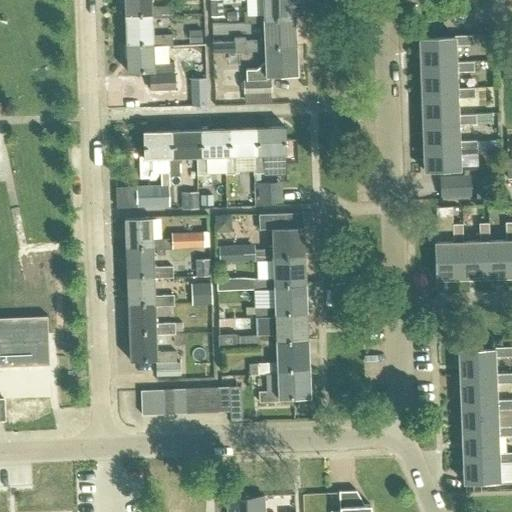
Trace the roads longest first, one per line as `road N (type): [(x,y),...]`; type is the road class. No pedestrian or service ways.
road 1 (residential): [(99,444),(83,0)]
road 2 (residential): [(400,432),(384,0)]
road 3 (residential): [(99,444),(400,432)]
